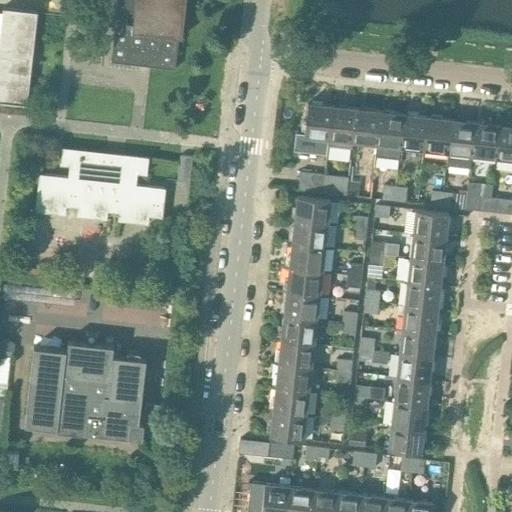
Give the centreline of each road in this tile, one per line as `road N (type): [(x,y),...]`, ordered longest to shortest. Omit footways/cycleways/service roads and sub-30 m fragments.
road 1 (residential): [(206,511),(258,51)]
road 2 (residential): [(511,82),(258,51)]
